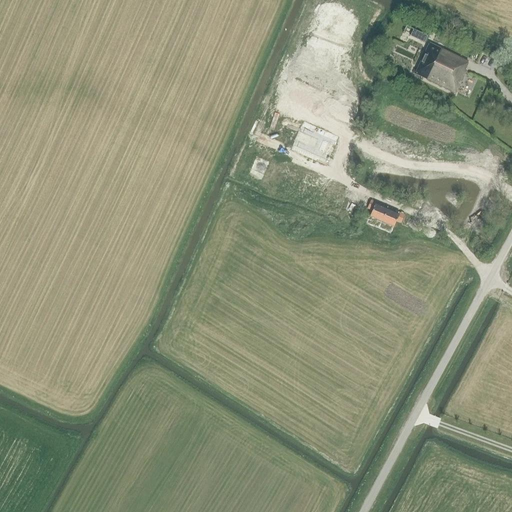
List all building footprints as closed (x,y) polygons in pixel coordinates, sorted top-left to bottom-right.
[(424,43),(427,36),(413,30),(410,36),(424,43)] [(414,74),(455,93),(466,71),(464,70),(468,63),(429,44),(414,74)] [(292,151),(330,166),(341,136),(304,122),(292,151)] [(302,168),(291,199),(341,218),(353,188),(302,168)] [(367,209),(372,211),(369,217),(393,227),(396,221),(401,224),(404,216),(399,213),(398,216),(375,205),(376,203),(371,201),(367,209)]
